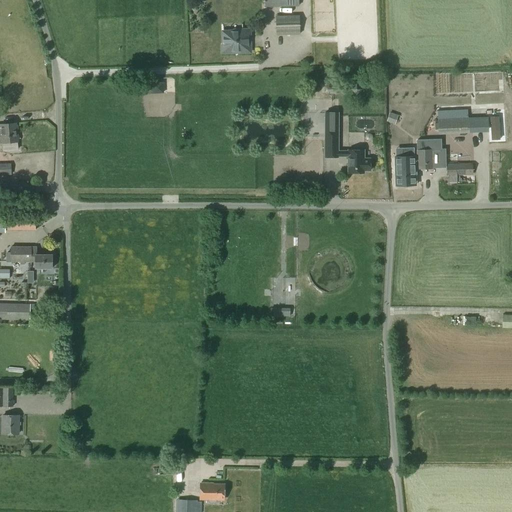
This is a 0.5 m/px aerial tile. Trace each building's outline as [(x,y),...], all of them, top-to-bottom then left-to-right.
[(301,16),(278,17),(278,35),(301,34),(301,16)] [(225,44),(224,45),(224,53),(234,52),(235,51),(240,51),(242,52),(252,52),(252,51),(250,51),(250,42),(251,41),(251,30),(244,30),(244,33),(243,34),(236,34),(234,33),(225,33),(225,44)] [(323,87),(323,93),(326,96),(336,96),(339,92),(339,86),(336,84),(327,84),(323,87)] [(389,114),(386,122),(393,124),(395,116),(389,114)] [(466,118),(436,119),(437,134),(467,132),(466,118)] [(0,143),(1,143),(1,151),(16,149),(16,142),(14,123),(0,124),(0,143)] [(338,133),(324,133),(325,158),(348,158),(348,173),(364,173),(364,171),(370,171),(370,159),(364,159),(364,150),(338,150),(338,133)] [(422,150),(417,151),(417,169),(431,169),(431,158),(440,158),(439,140),(422,140),(422,150)] [(10,164),(0,164),(0,174),(10,174),(10,164)] [(415,164),(395,165),(396,186),(416,185),(415,164)] [(473,164),(447,165),(447,175),(473,175),(473,164)] [(5,217),(4,230),(35,230),(35,218),(5,217)] [(6,253),(6,261),(30,262),(30,249),(30,247),(11,247),(11,253),(6,253)] [(30,249),(30,262),(35,262),(35,269),(51,269),(52,255),(35,255),(35,249),(30,249)] [(0,278),(9,279),(9,270),(0,270),(0,278)] [(279,276),(278,301),(288,301),(289,276),(279,276)] [(0,302),(0,320),(29,321),(29,303),(0,302)] [(511,316),(502,316),(501,329),(511,328),(511,316)] [(0,387),(0,405),(12,406),(12,388),(0,387)] [(1,415),(1,434),(17,434),(17,415),(1,415)] [(200,483),(200,500),(209,500),(224,500),(224,485),(209,485),(209,484),(200,483)] [(181,500),(181,511),(201,511),(201,502),(196,502),(196,501),(181,500)]
